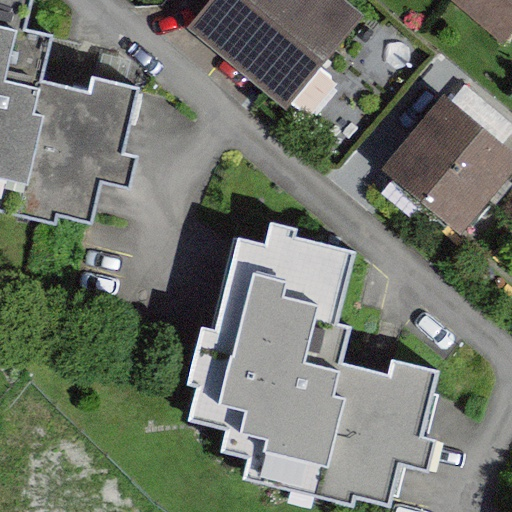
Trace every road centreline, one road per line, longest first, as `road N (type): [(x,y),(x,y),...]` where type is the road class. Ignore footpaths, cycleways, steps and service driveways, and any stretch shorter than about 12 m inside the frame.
road 1 (residential): [(511,365),(222,119)]
road 2 (residential): [(222,119),(90,0)]
